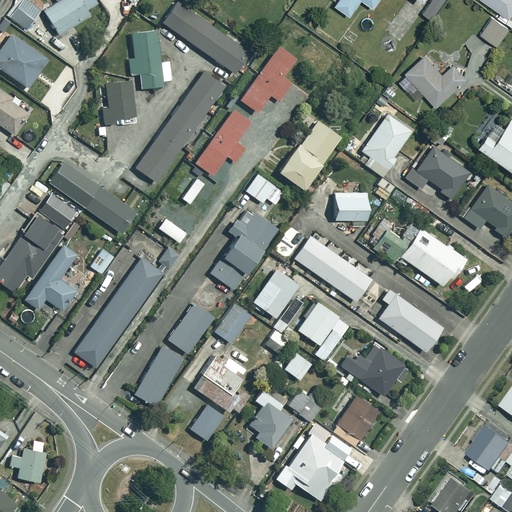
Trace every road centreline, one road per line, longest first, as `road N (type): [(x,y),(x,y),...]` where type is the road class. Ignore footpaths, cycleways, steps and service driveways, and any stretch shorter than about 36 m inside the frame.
road 1 (residential): [(511,307),(367,511)]
road 2 (residential): [(25,368),(144,442)]
road 3 (residential): [(90,472),(79,432),(25,368)]
